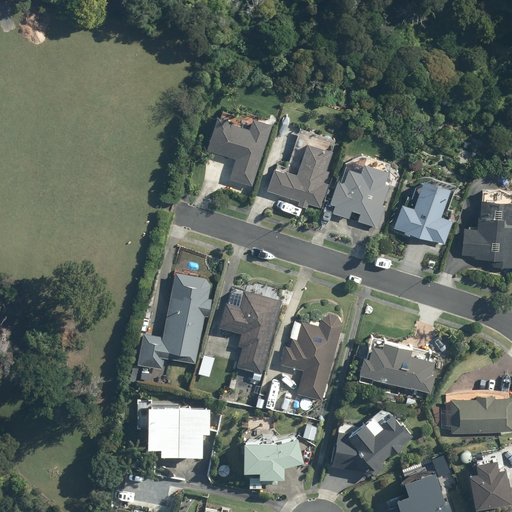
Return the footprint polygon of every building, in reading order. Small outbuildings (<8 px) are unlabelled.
[(217,116),(207,149),(236,158),(229,179),(251,186),(270,124),(251,118),(248,128),(232,123),(232,121),(217,116)] [(274,168),(267,190),(298,200),(297,205),(306,208),(308,204),(320,208),(328,183),(325,182),(328,171),(325,170),(334,139),(300,128),(286,172),(274,168)] [(337,179),(329,204),(334,205),(332,213),(348,218),(351,210),(360,213),(358,221),(378,227),(385,206),(381,204),(388,184),(383,183),(387,170),(363,162),(360,171),(347,167),(343,181),(337,179)] [(440,216),(449,188),(421,179),(412,207),(401,203),(393,227),(405,231),(404,233),(411,236),(411,234),(444,245),(452,220),(440,216)] [(463,227),(461,254),(474,255),(474,259),(493,259),(492,266),(511,267),(511,200),(480,199),(480,215),(477,215),(477,227),(463,227)] [(164,357),(195,363),(204,315),(208,316),(211,298),(208,297),(210,285),(205,278),(196,276),(190,281),(189,284),(181,283),(184,280),(183,276),(179,275),(176,278),(177,282),(173,281),(163,336),(143,333),(137,364),(162,369),(164,357)] [(225,302),(219,327),(241,333),(238,346),(242,347),(236,367),(262,374),(281,300),(243,290),(239,306),(225,302)] [(303,370),(297,393),(321,400),(322,396),(324,397),(328,385),(325,384),(341,321),(338,316),(328,313),(320,317),(319,326),(301,321),(300,322),(294,321),(290,338),(292,338),(289,347),(285,346),(281,364),(303,370)] [(410,348),(383,341),(382,347),(372,344),(369,359),(362,357),(358,376),(430,392),(434,375),(430,374),(434,360),(409,355),(410,348)] [(133,365),(129,380),(135,381),(138,367),(133,365)] [(238,371),(233,370),(228,387),(231,388),(228,397),(244,401),(247,391),(236,388),(239,380),(235,379),(238,371)] [(449,398),(450,432),(511,429),(511,405),(511,396),(493,396),(493,394),(475,394),(475,397),(449,398)] [(146,406),(146,448),(159,448),(159,455),(201,456),(201,432),(208,432),(208,406),(146,406)] [(399,424),(392,413),(378,423),(381,428),(371,436),(369,434),(355,445),(351,438),(351,434),(335,431),(329,466),(365,471),(369,468),(373,474),(384,466),(380,460),(389,453),(390,454),(403,445),(401,443),(411,435),(402,422),(399,424)] [(275,443),(242,443),(242,472),(257,472),(257,479),(283,478),(283,466),(301,462),(296,438),(275,443)] [(459,455),(459,457),(459,458),(459,459),(460,461),(461,462),(462,463),(463,463),(464,464),(466,464),(467,465),(468,464),(470,464),(471,463),(472,463),(473,462),(474,460),(475,459),(475,458),(475,456),(475,455),(474,454),(474,452),(473,451),(472,450),(471,449),(470,449),(468,448),(467,448),(465,449),(464,449),(463,449),(462,450),(461,451),(460,452),(459,454),(459,455)] [(468,475),(474,510),(511,503),(510,491),(509,492),(505,468),(498,469),(496,460),(475,463),(477,474),(468,475)] [(222,477),(224,477),(225,477),(226,477),(228,477),(229,476),(230,475),(231,474),(231,473),(232,472),(232,470),(232,469),(232,468),(231,466),(230,465),(230,464),(229,463),(227,463),(226,462),(225,462),(223,462),(222,462),(221,463),(220,463),(219,464),(218,465),(217,466),(217,468),(217,469),(217,470),(217,472),(217,473),(218,474),(219,475),(220,476),(221,477),(222,477)] [(450,511),(446,500),(443,501),(433,472),(403,482),(407,494),(395,499),(397,506),(386,510),(386,511),(450,511)]
